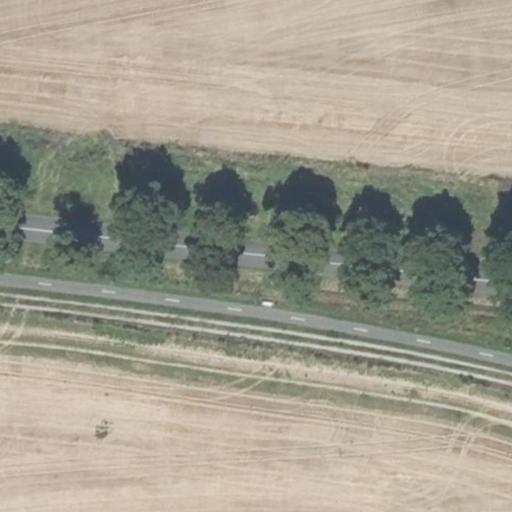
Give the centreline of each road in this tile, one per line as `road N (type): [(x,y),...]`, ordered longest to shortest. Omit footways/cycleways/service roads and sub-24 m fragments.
road 1 (track): [(511,380),(292,335),(0,297)]
road 2 (tertiary): [(0,224),(511,278)]
